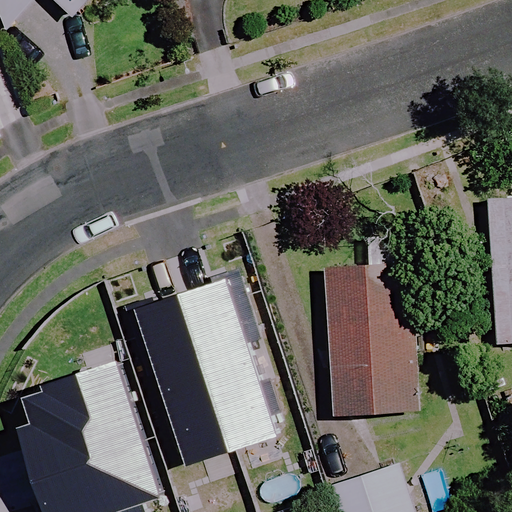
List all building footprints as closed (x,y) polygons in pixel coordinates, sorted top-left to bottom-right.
[(100,0),(0,0),(0,49),(29,19),(55,48),(100,0)] [(511,199),(490,200),(493,345),(511,344),(511,199)] [(417,270),(335,271),(337,414),(418,413),(417,270)] [(95,451),(115,511),(214,511),(274,492),(237,379),(249,375),(221,293),(141,319),(176,424),(95,451)] [(415,511),(402,466),(322,489),(328,511),(415,511)]
